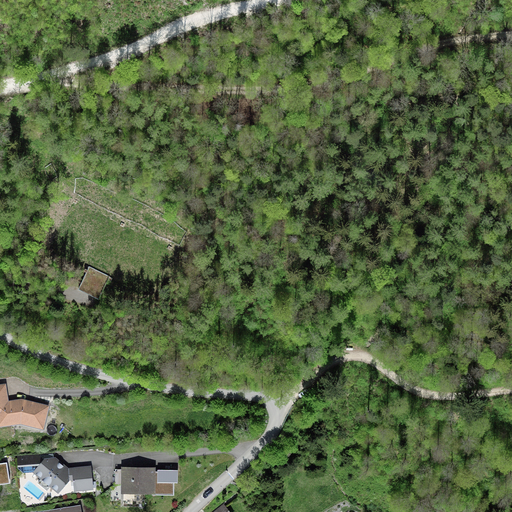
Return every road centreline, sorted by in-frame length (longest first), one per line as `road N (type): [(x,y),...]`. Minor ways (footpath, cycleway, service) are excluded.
road 1 (track): [(511,32),(434,42),(297,87),(105,86),(59,83),(52,74)]
road 2 (residential): [(191,511),(263,443),(275,420),(270,401),(115,380),(0,334)]
road 3 (unclassified): [(0,82),(52,74),(275,0)]
road 4 (track): [(511,389),(422,394),(354,355),(275,407)]
road 5 (track): [(0,130),(115,180),(177,196)]
